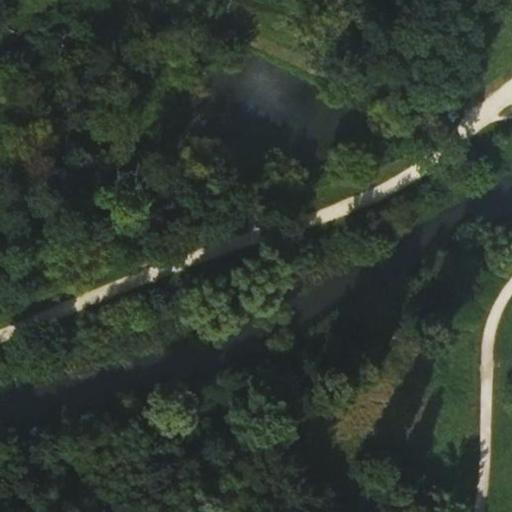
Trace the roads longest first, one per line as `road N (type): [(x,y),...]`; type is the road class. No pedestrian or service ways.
road 1 (track): [(0,335),(404,180),(511,104)]
road 2 (track): [(478,511),(482,342),(495,300),(511,278)]
